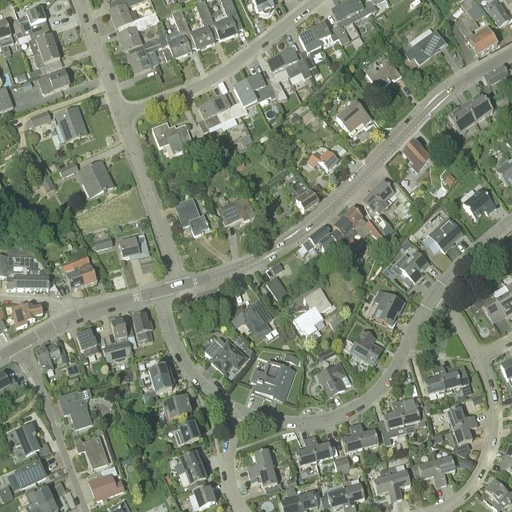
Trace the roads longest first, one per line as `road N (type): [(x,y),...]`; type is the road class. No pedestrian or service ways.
road 1 (tertiary): [(178,286),(243,266),(299,232),(439,98),(511,52)]
road 2 (residential): [(242,411),(299,422),(359,404),(394,370),(434,292)]
road 3 (residential): [(121,115),(207,81),(317,0)]
road 4 (residential): [(432,511),(467,488),(486,453),(490,395),(476,355)]
road 5 (residential): [(178,286),(121,115)]
road 6 (residential): [(18,345),(85,511)]
road 7 (residential): [(160,290),(190,371),(242,411)]
road 8 (residential): [(121,115),(78,0)]
